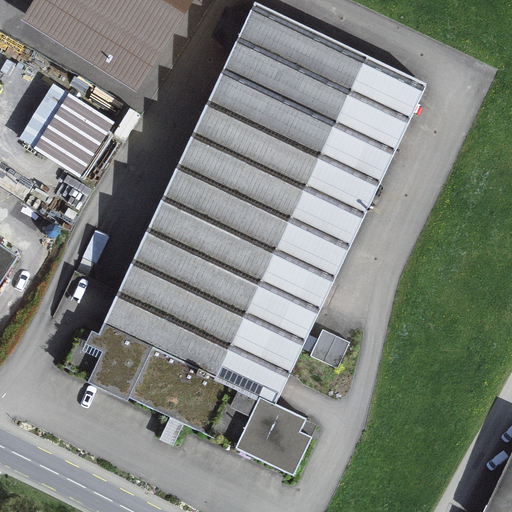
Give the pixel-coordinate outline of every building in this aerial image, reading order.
[(179,0),(53,0),(42,18),(132,75),(179,0)] [(318,425),(275,405),(426,86),(255,5),(103,325),(113,331),(108,342),(81,329),(63,367),(293,477),(318,425)] [(70,96),(35,150),(78,178),(113,123),(70,96)] [(18,202),(10,214),(35,230),(43,218),(18,202)] [(95,230),(82,258),(95,264),(108,237),(95,230)] [(0,285),(17,258),(0,246),(0,285)] [(322,330),(310,356),(337,369),(349,343),(322,330)] [(511,511),(511,453),(484,511),(511,511)]
